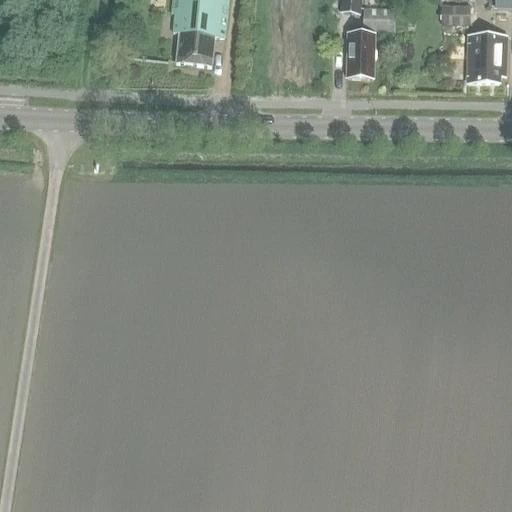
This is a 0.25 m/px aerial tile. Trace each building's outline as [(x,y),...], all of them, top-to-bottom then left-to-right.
[(227,0),(173,0),(172,16),(176,17),(173,37),(179,37),(175,67),(211,71),(214,41),(223,42),(227,0)] [(359,18),(360,13),(360,0),(341,0),(340,16),(359,18)] [(511,0),(485,0),(485,10),(511,11),(511,0)] [(470,29),(470,10),(441,9),(440,28),(470,29)] [(361,34),(394,35),(395,13),(364,13),(361,34)] [(374,38),(347,37),(346,83),(373,83),(374,38)] [(505,41),(468,41),(467,86),(498,87),(499,80),(504,80),(505,41)]
